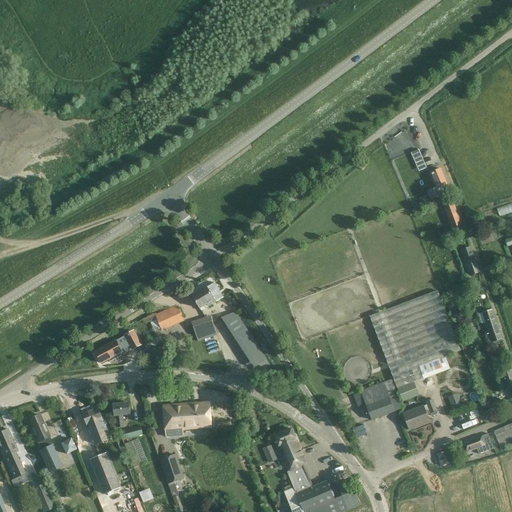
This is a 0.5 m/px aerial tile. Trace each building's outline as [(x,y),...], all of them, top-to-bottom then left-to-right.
[(419,149),(411,152),(415,162),(423,158),(419,149)] [(441,169),(431,173),(437,188),(433,189),(437,198),(450,193),(449,191),(447,185),(441,169)] [(453,200),(443,204),(452,229),(462,225),(453,200)] [(480,273),(471,247),(461,251),(471,276),(480,273)] [(224,297),(215,283),(193,296),(201,311),(224,297)] [(393,377),(397,389),(424,378),(424,379),(450,369),(445,357),(461,351),(438,291),(370,316),(393,377)] [(156,315),(163,330),(184,320),(178,306),(175,306),(156,315)] [(485,333),(489,344),(502,340),(492,310),(479,314),(482,324),(486,323),(489,331),(485,333)] [(254,369),(267,360),(236,312),(221,318),(223,321),(254,369)] [(191,322),(198,342),(217,336),(211,316),(191,322)] [(123,337),(95,352),(96,353),(96,356),(97,358),(99,359),(101,363),(109,359),(110,362),(127,353),(126,351),(131,348),(132,350),(141,345),(134,331),(123,337)] [(511,370),(502,373),(507,389),(509,388),(511,395),(511,394),(511,370)] [(360,391),(372,421),(403,409),(392,379),(384,382),(360,391)] [(423,406),(404,414),(410,430),(430,423),(427,415),(430,413),(431,414),(431,416),(433,417),(437,415),(438,413),(438,411),(433,400),(426,402),(427,405),(424,407),(423,406)] [(463,408),(460,402),(451,406),(454,412),(463,408)] [(113,405),(116,428),(125,428),(123,415),(130,414),(129,403),(113,405)] [(164,406),(166,438),(184,436),(183,430),(212,428),(210,403),(164,406)] [(89,425),(91,431),(99,427),(97,422),(103,420),(98,407),(83,413),(88,426),(89,425)] [(38,451),(48,473),(61,467),(51,446),(52,446),(49,437),(39,415),(27,420),(37,442),(38,442),(41,450),(38,451)] [(458,424),(467,422),(466,416),(456,419),(458,424)] [(511,423),(493,432),(501,450),(511,444),(511,417),(511,419),(511,423)] [(141,426),(120,432),(123,440),(143,435),(141,426)] [(0,432),(0,450),(13,480),(24,475),(14,453),(17,451),(7,429),(0,432)] [(284,492),(292,511),(345,511),(361,505),(354,492),(352,486),(340,491),(342,496),(335,499),(327,481),(309,488),(300,467),(307,464),(292,429),(275,436),(278,445),(277,446),(288,472),(287,472),(294,488),(284,492)] [(98,451),(118,445),(114,431),(93,437),(98,451)] [(477,448),(479,454),(494,449),(488,434),(464,443),(467,452),(477,448)] [(62,442),(67,454),(80,450),(75,438),(62,442)] [(442,466),(450,462),(446,451),(437,454),(442,466)] [(106,453),(90,459),(102,493),(118,487),(106,453)] [(162,460),(170,484),(185,478),(176,454),(162,460)] [(33,488),(43,511),(45,511),(53,509),(43,484),(33,488)] [(178,496),(173,498),(176,508),(178,507),(182,506),(178,496)]
